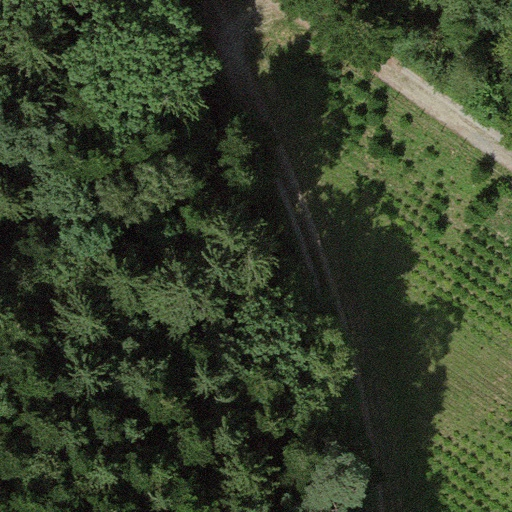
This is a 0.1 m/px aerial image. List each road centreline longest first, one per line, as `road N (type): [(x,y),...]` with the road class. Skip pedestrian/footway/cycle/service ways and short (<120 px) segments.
road 1 (track): [(186,0),(305,243),(389,511)]
road 2 (track): [(511,161),(285,0)]
